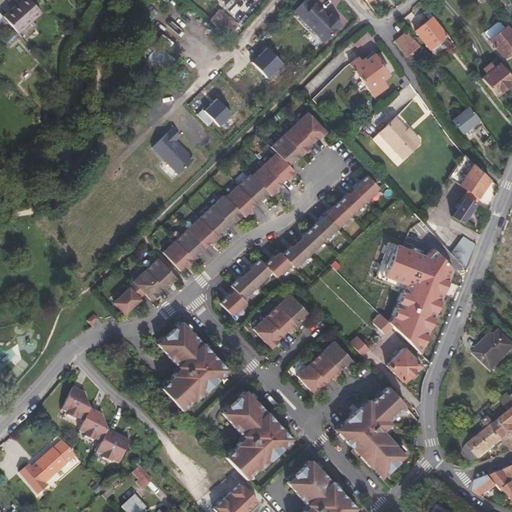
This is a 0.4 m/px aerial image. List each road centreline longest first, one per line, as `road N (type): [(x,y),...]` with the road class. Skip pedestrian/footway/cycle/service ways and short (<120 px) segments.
road 1 (tertiary): [(436,457),(432,381),(511,178)]
road 2 (track): [(276,0),(114,169)]
road 3 (residential): [(0,427),(74,350),(147,326),(188,297)]
road 4 (residential): [(188,297),(243,243),(289,216),(338,162)]
